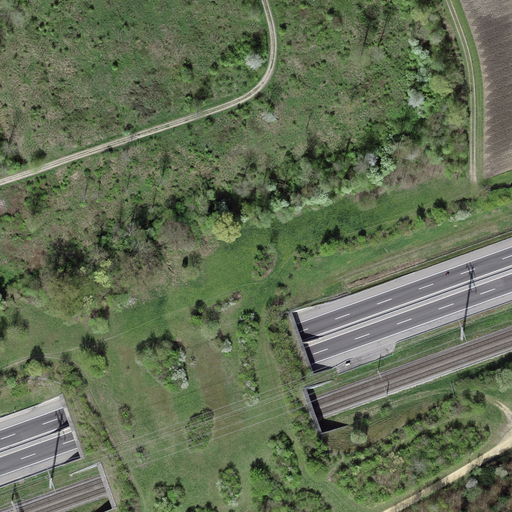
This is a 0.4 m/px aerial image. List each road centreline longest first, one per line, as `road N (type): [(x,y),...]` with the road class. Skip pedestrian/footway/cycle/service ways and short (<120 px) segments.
road 1 (motorway): [(0,465),(511,284)]
road 2 (motorway): [(511,258),(0,439)]
road 3 (track): [(264,0),(274,58),(260,88),(0,182)]
road 4 (track): [(475,174),(471,67),(447,0)]
road 5 (track): [(389,511),(511,444)]
